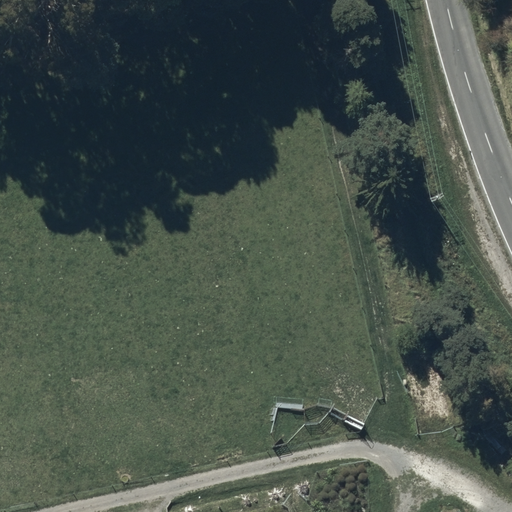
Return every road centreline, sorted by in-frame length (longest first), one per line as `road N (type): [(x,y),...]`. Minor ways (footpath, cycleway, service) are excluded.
road 1 (track): [(108,511),(322,462),(391,464),(442,480),(475,511)]
road 2 (tertiary): [(444,0),(511,208)]
